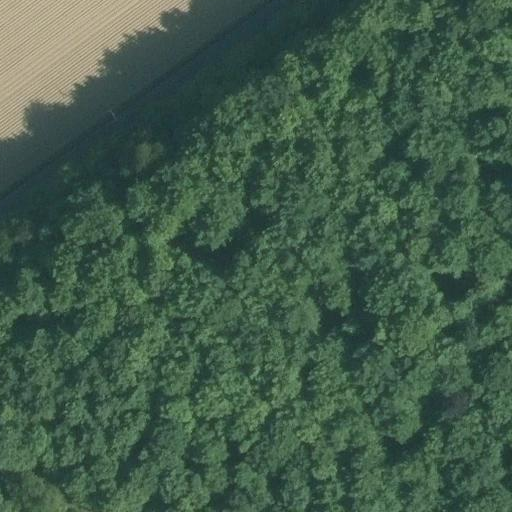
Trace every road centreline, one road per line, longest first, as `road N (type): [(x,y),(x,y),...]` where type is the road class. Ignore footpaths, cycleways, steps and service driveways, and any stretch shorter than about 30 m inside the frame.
road 1 (track): [(511,3),(0,452)]
road 2 (unclassified): [(292,0),(0,213)]
